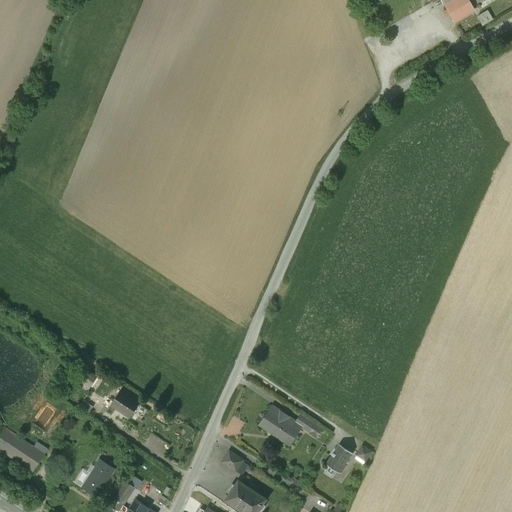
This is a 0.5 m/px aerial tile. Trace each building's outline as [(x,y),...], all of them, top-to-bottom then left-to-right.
[(467,0),(455,0),(446,5),(455,21),(473,10),(467,0)] [(489,9),(479,15),(484,24),(494,19),(489,9)] [(100,370),(88,362),(79,376),(91,384),(100,370)] [(141,403),(122,390),(112,404),(131,417),(141,403)] [(296,422),(272,406),(269,410),(270,410),(294,426),(296,423),(296,422)] [(294,426),(270,410),(265,418),(261,424),(260,424),(267,429),(266,430),(272,434),(273,432),(276,434),(275,436),(284,441),(294,426)] [(310,422),(300,416),(296,422),(296,423),(305,429),(310,422)] [(310,422),(305,429),(310,432),(315,425),(310,422)] [(45,455),(3,427),(0,431),(0,449),(34,472),(45,455)] [(339,444),(326,464),(339,473),(353,453),(339,444)] [(373,452),(362,445),(355,455),(366,462),(373,452)] [(243,461),(230,451),(222,462),(236,471),(243,461)] [(100,460),(83,487),(81,486),(81,487),(98,498),(103,490),(102,489),(115,469),(100,460)] [(127,485),(137,491),(143,482),(133,476),(127,485)] [(258,511),(267,499),(238,480),(225,501),(242,511),(258,511)] [(117,511),(122,511),(137,491),(127,485),(112,508),(117,511)] [(152,511),(136,501),(128,511),(152,511)]
